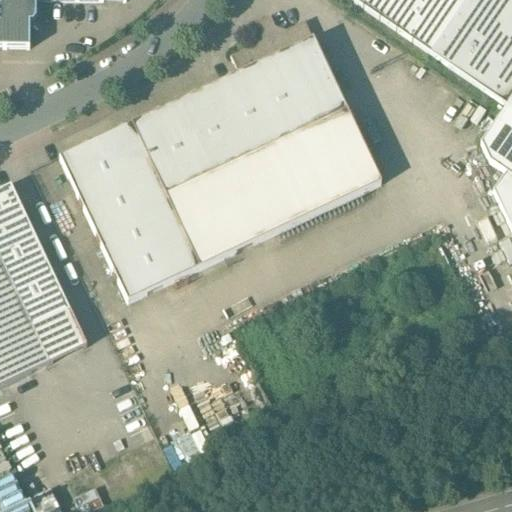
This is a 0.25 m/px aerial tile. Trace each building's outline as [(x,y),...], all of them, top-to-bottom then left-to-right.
[(0,0),(0,51),(31,51),(31,6),(125,6),(124,0),(0,0)] [(346,0),(430,57),(469,0),(346,0)] [(511,0),(469,0),(430,57),(506,110),(511,100),(511,0)] [(230,60),(239,78),(313,44),(304,26),(286,34),(275,31),(270,20),(248,30),(253,41),(250,51),(230,60)] [(381,189),(313,44),(239,78),(59,163),(127,307),(381,189)] [(511,100),(506,110),(480,146),(489,165),(505,177),(511,181),(511,100)] [(511,181),(505,177),(493,196),(511,236),(511,181)] [(0,194),(0,267),(31,333),(70,314),(10,190),(0,194)] [(0,267),(0,390),(48,368),(31,333),(0,267)] [(70,314),(31,333),(48,368),(86,351),(70,314)]
